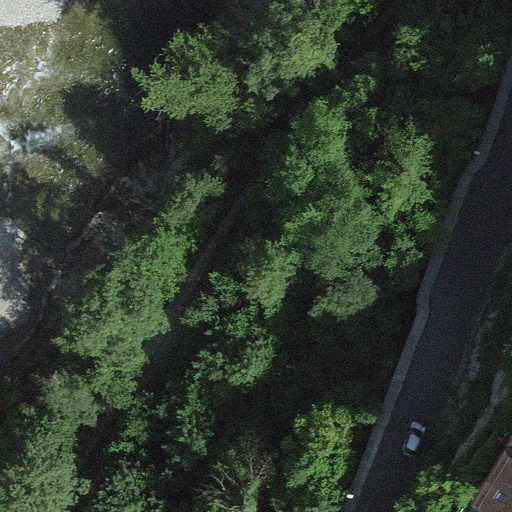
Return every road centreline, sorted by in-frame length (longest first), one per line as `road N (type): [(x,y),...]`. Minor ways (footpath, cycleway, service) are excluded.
road 1 (track): [(412,0),(280,154),(61,511)]
road 2 (unclassified): [(375,511),(511,149)]
